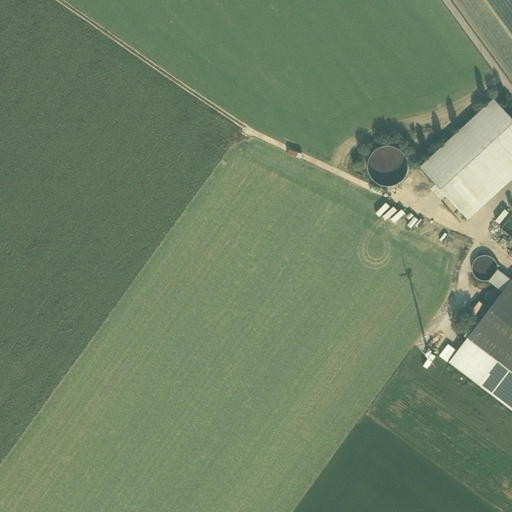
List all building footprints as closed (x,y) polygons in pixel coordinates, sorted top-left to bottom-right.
[(419,168),(460,212),(511,164),(511,119),(493,99),(419,168)] [(403,155),(398,149),(390,147),(383,147),(376,150),(370,156),(368,163),(368,171),(371,178),(377,184),(384,186),(392,186),(399,182),(405,177),(407,169),(407,162),(403,155)] [(511,179),(511,164),(460,212),(468,220),(511,179)] [(501,224),(511,212),(507,209),(497,220),(501,224)] [(511,213),(500,229),(511,238),(511,213)] [(497,272),(497,268),(496,264),(493,260),(490,258),(485,257),(481,258),(477,260),(474,263),(473,268),(474,272),(475,276),(479,279),(483,281),(487,281),(491,279),(495,276),(497,272)] [(511,372),(511,284),(510,282),(471,334),(468,331),(464,336),(467,338),(511,372)] [(511,372),(467,338),(449,362),(511,409),(511,372)]
